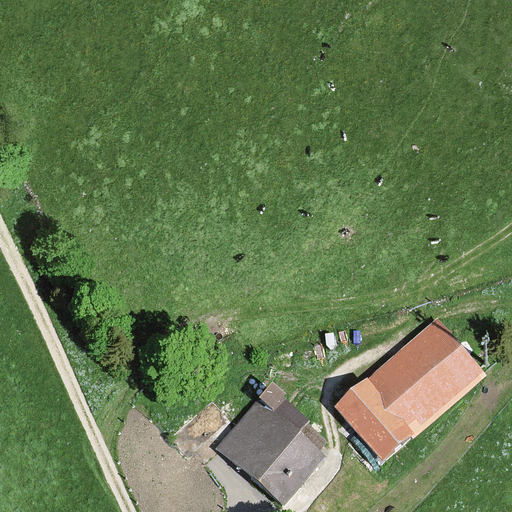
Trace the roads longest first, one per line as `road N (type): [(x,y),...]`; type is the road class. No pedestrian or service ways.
road 1 (track): [(133,511),(0,222)]
road 2 (track): [(284,511),(332,461),(331,382),(413,322),(428,281)]
